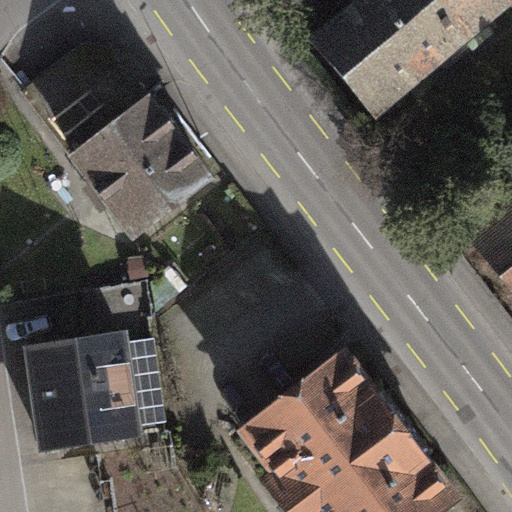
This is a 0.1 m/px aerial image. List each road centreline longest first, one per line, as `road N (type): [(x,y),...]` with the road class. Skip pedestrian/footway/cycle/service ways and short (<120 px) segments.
road 1 (primary): [(182,0),(511,435)]
road 2 (residential): [(8,0),(0,6),(6,511)]
